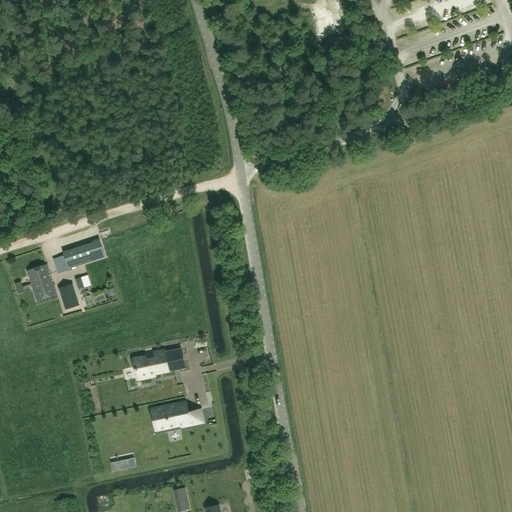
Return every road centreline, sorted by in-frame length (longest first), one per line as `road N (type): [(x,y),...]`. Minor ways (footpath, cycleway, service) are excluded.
road 1 (unclassified): [(241,173),(511,89)]
road 2 (track): [(0,251),(241,173)]
road 3 (unclassified): [(273,355),(241,173)]
road 4 (unclassified): [(241,173),(196,0)]
road 5 (unclassified): [(301,511),(273,355)]
